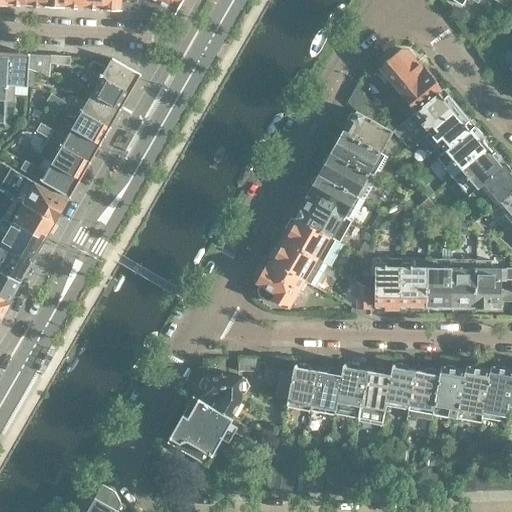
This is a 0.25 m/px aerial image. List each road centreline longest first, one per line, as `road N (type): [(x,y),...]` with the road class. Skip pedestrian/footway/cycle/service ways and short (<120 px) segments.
road 1 (secondary): [(0,407),(207,53)]
road 2 (residential): [(205,309),(381,0)]
road 3 (residential): [(205,309),(246,332),(511,341)]
road 4 (residential): [(458,511),(175,506)]
road 5 (residential): [(175,506),(136,488),(122,456),(205,309)]
road 6 (residential): [(207,53),(151,35),(0,26)]
road 7 (residential): [(511,124),(400,0)]
